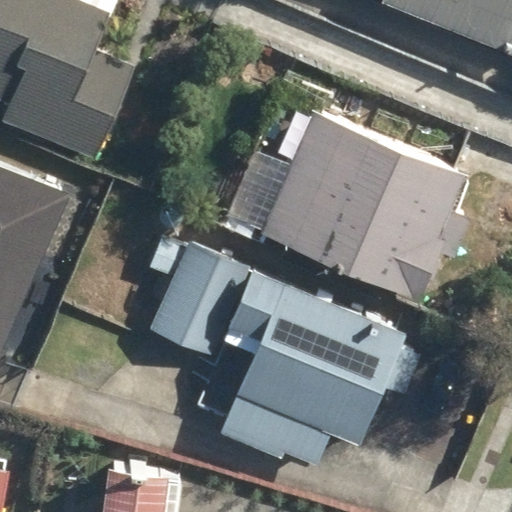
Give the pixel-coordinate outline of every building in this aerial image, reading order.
[(0,0),(0,86),(16,93),(8,111),(102,152),(144,55),(102,37),(119,0),(118,0),(0,0)] [(511,0),(422,0),(511,37),(511,0)] [(474,157),(321,94),(298,150),(262,135),(232,208),(427,288),(446,242),(460,248),(479,203),(459,194),(474,157)] [(0,348),(5,351),(45,256),(78,180),(0,146),(0,348)] [(195,228),(156,320),(217,347),(256,254),(195,228)] [(268,322),(227,422),(289,447),(291,443),(323,457),(337,423),(367,435),(416,317),(262,254),(239,310),(268,322)] [(0,511),(7,511),(19,454),(0,450),(0,511)] [(169,511),(177,458),(119,450),(109,511),(169,511)]
